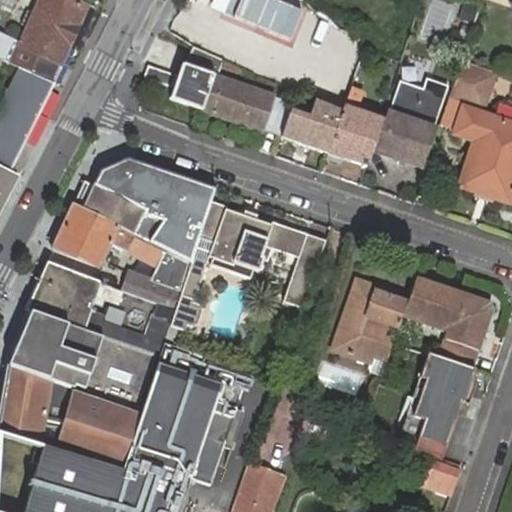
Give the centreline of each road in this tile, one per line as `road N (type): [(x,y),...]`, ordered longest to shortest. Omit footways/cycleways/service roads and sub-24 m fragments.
road 1 (residential): [(82,110),(511,257)]
road 2 (secondary): [(0,264),(82,110)]
road 3 (residential): [(471,511),(511,392)]
road 4 (secondary): [(82,110),(138,0)]
